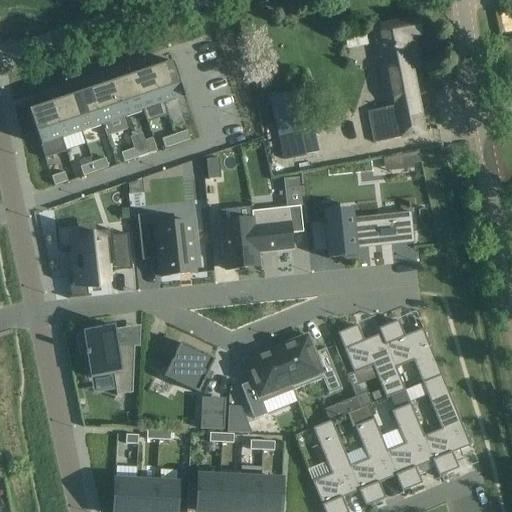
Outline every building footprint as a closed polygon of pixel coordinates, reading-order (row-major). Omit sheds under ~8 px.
[(386,106),(368,110),(375,143),(426,133),(423,120),(413,69),(421,67),(415,37),(421,36),(417,19),(371,28),(375,48),(386,106)] [(173,63),(152,70),(168,117),(164,105),(185,98),(173,63)] [(131,77),(147,124),(168,117),(152,70),(131,77)] [(131,77),(111,84),(123,119),(143,113),(147,124),(131,77)] [(111,84),(90,91),(103,126),(106,138),(127,131),(123,119),(111,84)] [(103,126),(90,91),(70,98),(82,133),(103,126)] [(62,140),(82,133),(70,98),(50,104),(62,140)] [(309,122),(304,100),(274,108),(279,129),(286,157),(290,156),(292,165),(317,158),(315,149),(318,148),(312,121),(309,122)] [(49,105),(29,112),(28,112),(45,160),(66,153),(49,105)] [(176,142),(177,144),(189,140),(186,132),(174,136),(176,142)] [(165,148),(177,144),(176,142),(174,136),(162,140),(165,148)] [(135,156),(136,158),(148,154),(145,146),(133,150),(135,156)] [(124,162),(136,158),(135,156),(133,150),(121,154),(124,162)] [(418,152),(400,156),(402,166),(421,163),(418,152)] [(184,180),(202,178),(199,159),(181,162),(184,180)] [(219,159),(206,160),(208,180),(221,179),(219,159)] [(94,170),(95,172),(107,168),(104,160),(92,164),(94,170)] [(83,176),(95,172),(94,170),(92,164),(80,168),(83,176)] [(63,174),(51,178),(54,186),(66,182),(63,174)] [(298,178),(285,180),(287,190),(300,188),(298,178)] [(142,180),(128,185),(129,196),(143,194),(142,180)] [(300,208),(252,213),(253,215),(257,253),(291,250),(290,235),(303,234),(300,208)] [(353,209),(323,213),(328,260),(358,257),(357,248),(380,245),(380,247),(412,243),(412,244),(414,244),(411,213),(409,214),(354,220),(353,209)] [(252,220),(220,224),(225,271),(259,268),(257,253),(253,215),(252,213),(251,213),(252,220)] [(155,253),(155,256),(158,259),(160,278),(195,274),(190,223),(157,226),(156,216),(138,218),(142,261),(144,261),(143,254),(155,253)] [(70,298),(68,298),(68,300),(91,298),(90,296),(88,296),(87,286),(107,284),(108,284),(107,283),(105,262),(113,261),(114,272),(132,270),(128,235),(112,237),(112,231),(94,233),(95,241),(74,243),(78,279),(70,280),(69,275),(68,275),(70,298)] [(398,322),(378,330),(380,336),(404,392),(405,392),(396,369),(413,362),(422,385),(442,377),(422,330),(420,331),(421,331),(404,338),(398,322)] [(337,335),(354,375),(372,367),(386,400),(389,398),(404,392),(380,336),(364,342),(357,326),(337,335)] [(117,346),(114,327),(82,332),(83,336),(76,337),(79,357),(85,356),(85,357),(86,357),(90,379),(113,376),(116,397),(132,394),(134,347),(117,346)] [(307,337),(275,350),(292,392),(322,380),(328,395),(341,390),(325,350),(314,355),(307,337)] [(163,378),(198,395),(206,379),(205,379),(208,373),(215,360),(202,355),(195,352),(195,351),(180,344),(174,357),(172,363),(171,362),(163,378)] [(252,383),(241,387),(254,420),(266,415),(262,404),(292,392),(275,350),(244,362),(252,383)] [(442,377),(422,385),(441,430),(423,437),(433,462),(432,462),(439,478),(459,470),(452,454),(468,447),(469,448),(471,447),(442,377)] [(404,392),(389,398),(395,411),(410,405),(405,392),(404,392)] [(367,393),(355,398),(360,410),(372,405),(367,393)] [(355,398),(339,404),(345,417),(360,410),(355,398)] [(404,445),(387,452),(397,476),(396,477),(402,493),(422,485),(416,469),(432,462),(433,462),(423,437),(410,405),(395,411),(391,413),(404,445)] [(225,407),(201,406),(200,430),(224,431),(225,407)] [(252,435),(241,408),(228,407),(227,433),(252,435)] [(367,460),(350,467),(360,492),(359,492),(365,508),(385,500),(379,484),(396,477),(397,476),(387,452),(373,420),(354,428),(367,460)] [(331,475),(312,483),(324,511),(347,511),(342,499),(359,492),(360,492),(350,467),(331,422),(312,429),(331,475)] [(147,431),(146,440),(158,441),(159,432),(147,431)] [(159,432),(158,441),(170,442),(171,432),(159,432)] [(209,434),(209,443),(221,444),(221,435),(209,434)] [(221,435),(221,444),(233,445),(233,436),(221,435)] [(126,436),(125,445),(137,446),(138,437),(126,436)] [(250,442),(249,451),(261,451),(262,442),(250,442)] [(262,442),(261,451),(273,452),(274,443),(262,442)] [(198,477),(196,511),(218,511),(220,478),(198,477)] [(220,478),(218,511),(238,511),(240,479),(220,478)] [(238,511),(258,511),(260,480),(240,479),(238,511)] [(260,480),(258,511),(280,511),(281,481),(260,480)] [(114,482),(112,511),(134,511),(136,483),(114,482)] [(136,483),(134,511),(155,511),(157,484),(136,483)] [(157,484),(155,511),(176,511),(178,485),(157,484)]
